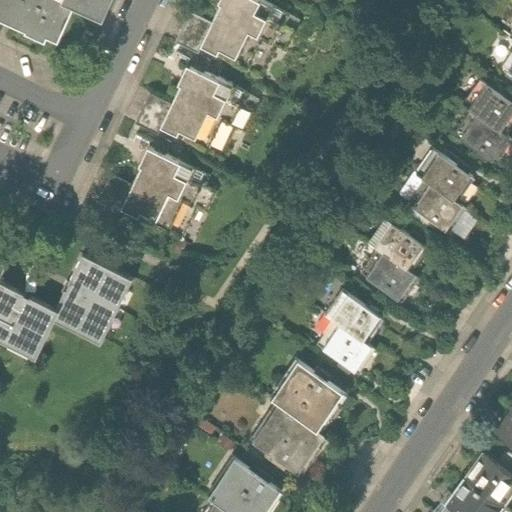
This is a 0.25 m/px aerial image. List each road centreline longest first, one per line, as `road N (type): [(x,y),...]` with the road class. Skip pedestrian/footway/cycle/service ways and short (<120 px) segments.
road 1 (residential): [(375,511),(511,311)]
road 2 (residential): [(144,0),(85,116)]
road 3 (residential): [(85,116),(56,176),(0,149)]
